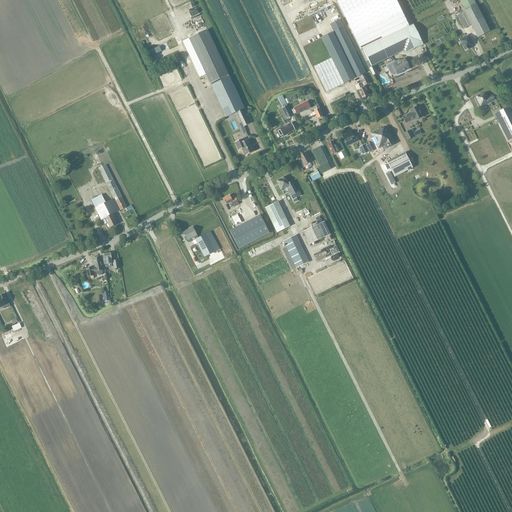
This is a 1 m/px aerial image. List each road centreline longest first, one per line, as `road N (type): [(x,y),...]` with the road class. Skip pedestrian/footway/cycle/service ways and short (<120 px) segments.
road 1 (tertiary): [(0,285),(106,244),(511,49)]
road 2 (track): [(169,511),(47,267)]
road 3 (unknown): [(338,127),(299,43),(322,25)]
